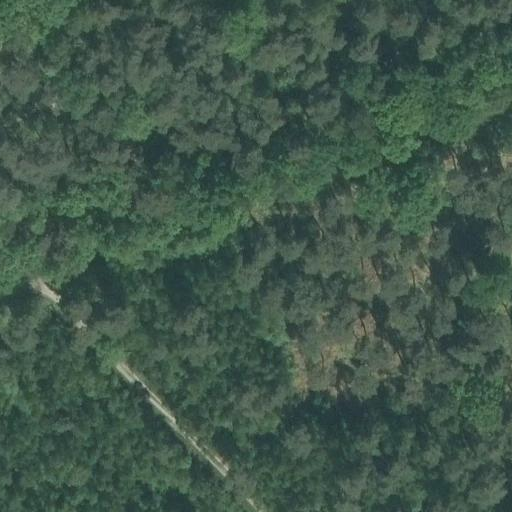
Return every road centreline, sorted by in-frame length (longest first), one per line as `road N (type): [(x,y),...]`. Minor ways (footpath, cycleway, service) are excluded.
road 1 (track): [(45,293),(511,91)]
road 2 (track): [(252,511),(45,293),(0,313)]
